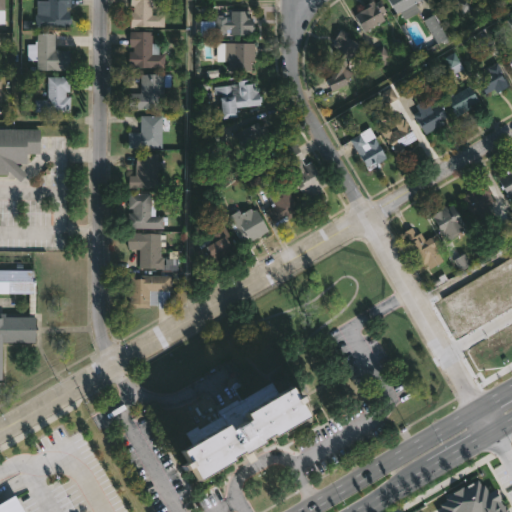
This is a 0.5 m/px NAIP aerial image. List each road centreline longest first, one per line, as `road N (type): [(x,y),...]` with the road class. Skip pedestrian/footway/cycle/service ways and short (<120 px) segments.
road 1 (tertiary): [(511,130),(0,429)]
road 2 (residential): [(476,412),(295,85),(291,0)]
road 3 (residential): [(116,364),(101,320),(102,0)]
road 4 (primary): [(476,412),(304,511)]
